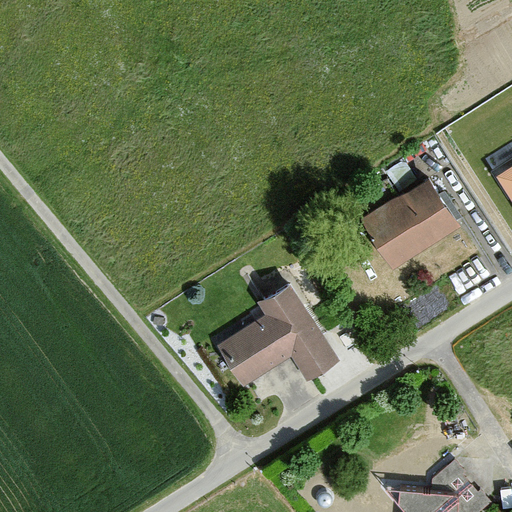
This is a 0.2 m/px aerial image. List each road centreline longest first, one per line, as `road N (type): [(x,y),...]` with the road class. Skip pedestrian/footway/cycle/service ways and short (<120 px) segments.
road 1 (residential): [(511,289),(157,511)]
road 2 (track): [(245,455),(0,161)]
